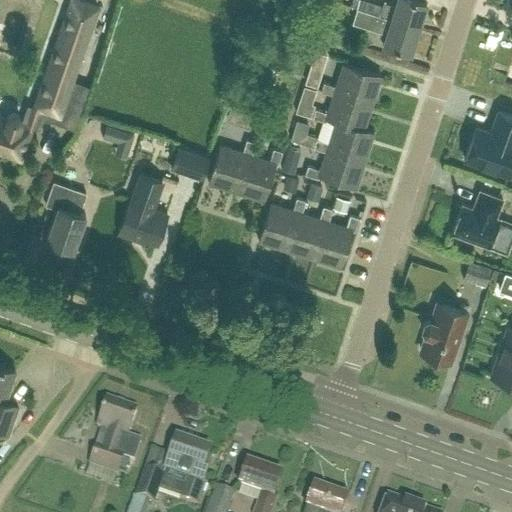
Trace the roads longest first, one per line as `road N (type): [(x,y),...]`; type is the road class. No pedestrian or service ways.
road 1 (residential): [(332,419),(465,0)]
road 2 (secondary): [(332,419),(111,344)]
road 3 (secondary): [(511,483),(332,419)]
road 4 (unclassified): [(0,496),(111,344)]
